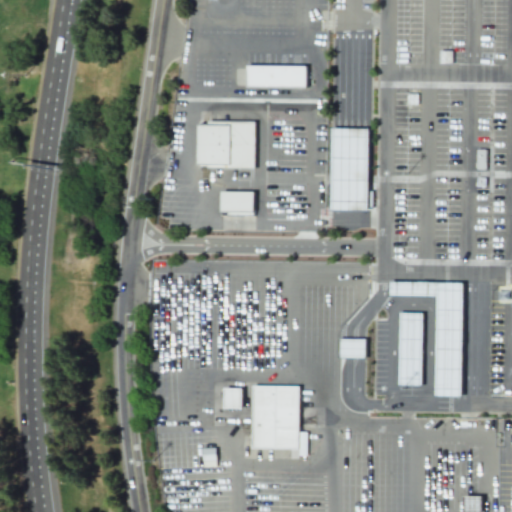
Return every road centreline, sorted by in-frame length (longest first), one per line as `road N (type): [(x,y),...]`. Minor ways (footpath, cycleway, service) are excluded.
road 1 (residential): [(138,511),(125,412),(124,288),(163,0)]
road 2 (secondary): [(27,365),(68,0)]
road 3 (secondary): [(48,511),(27,365)]
road 4 (secondary): [(33,511),(27,365)]
